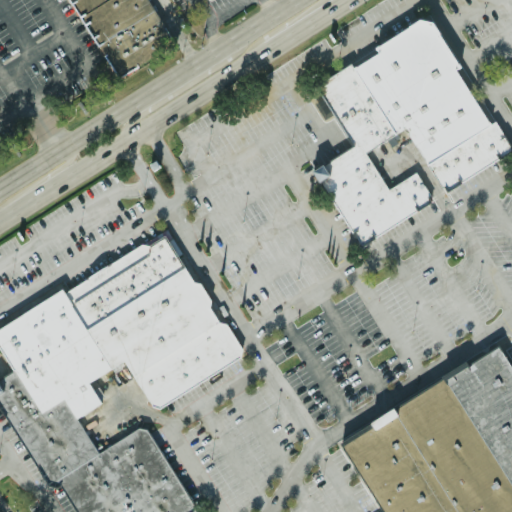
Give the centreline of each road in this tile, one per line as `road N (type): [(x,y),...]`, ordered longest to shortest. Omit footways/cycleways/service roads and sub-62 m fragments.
road 1 (primary): [(293,0),(0,187)]
road 2 (primary): [(0,220),(282,40)]
road 3 (primary): [(234,38),(221,61),(125,126),(125,143)]
